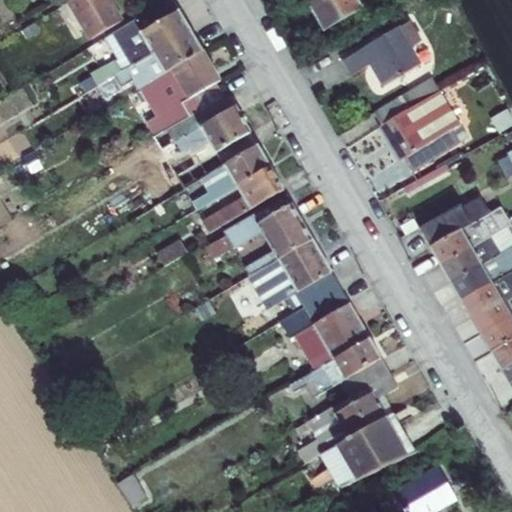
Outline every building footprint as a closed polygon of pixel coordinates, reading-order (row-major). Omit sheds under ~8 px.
[(73,0),(57,10),(66,25),(78,17),(92,42),(121,24),(106,0),(73,0)] [(134,66),(192,32),(173,0),(171,0),(116,35),(115,35),(134,66)] [(307,0),(325,30),(362,9),(362,8),(357,0),(307,0)] [(57,10),(51,13),(59,28),(66,25),(57,10)] [(30,46),(59,28),(51,13),(20,31),(30,46)] [(400,26),(342,60),(351,75),(370,64),(383,85),(421,63),(400,26)] [(164,76),(204,53),(192,32),(134,66),(121,74),(115,78),(122,89),(132,84),(139,91),(164,76)] [(211,74),(215,72),(204,53),(164,76),(189,118),(226,97),(219,86),(211,74)] [(115,78),(121,74),(115,63),(92,76),(98,88),(115,78)] [(219,86),(222,83),(215,72),(211,74),(219,86)] [(374,110),(382,124),(409,108),(425,98),(440,89),(432,76),(374,110)] [(418,123),(428,140),(459,123),(440,89),(425,98),(434,113),(418,123)] [(206,176),(258,146),(229,96),(226,97),(189,118),(154,138),(167,158),(179,151),(182,157),(193,150),(201,163),(177,177),(184,189),(206,176)] [(425,98),(409,108),(418,123),(434,113),(425,98)] [(0,104),(0,137),(15,130),(2,104),(0,104)] [(499,133),(511,125),(511,113),(508,107),(490,117),(499,133)] [(382,124),(380,125),(400,158),(427,143),(429,142),(428,140),(418,123),(409,108),(382,124)] [(425,146),(432,157),(467,138),(459,123),(428,140),(429,142),(427,143),(425,146)] [(239,189),(272,170),(258,146),(206,176),(214,190),(201,198),(206,208),(239,189)] [(409,171),(432,157),(425,146),(402,160),(409,171)] [(408,196),(449,177),(444,165),(403,184),(408,196)] [(244,216),(285,192),(272,170),(239,189),(245,198),(204,223),(211,235),(244,216)] [(430,246),(462,228),(489,213),(480,197),(420,227),(430,246)] [(277,255),(246,273),(250,279),(313,242),(293,206),(261,224),(258,221),(207,252),(213,263),(264,233),(277,255)] [(489,213),(462,228),(471,245),(472,246),(490,235),(511,223),(501,206),(489,213)] [(439,262),(471,245),(462,228),(430,246),(439,262)] [(472,246),(481,262),(500,252),(490,235),(472,246)] [(165,269),(190,255),(180,242),(157,255),(165,269)] [(313,242),(250,279),(267,310),(331,272),(313,242)] [(439,262),(448,279),(481,262),(472,246),(471,245),(439,262)] [(511,245),(500,252),(481,262),(493,282),(511,271),(511,245)] [(448,279),(460,299),(493,282),(481,262),(448,279)] [(511,271),(493,282),(511,315),(511,271)] [(316,325),(308,309),(341,289),(331,272),(267,310),(275,322),(300,308),(303,314),(269,333),(278,347),(284,343),(293,338),(316,325)] [(511,316),(511,315),(493,282),(460,299),(480,332),(511,316)] [(350,305),(341,289),(308,309),(316,325),(350,305)] [(314,372),(370,340),(350,305),(316,325),(293,338),(314,372)] [(491,351),(511,338),(511,316),(480,332),(491,351)] [(511,338),(491,351),(502,370),(511,364),(511,338)] [(349,400),(391,376),(370,340),(314,372),(291,386),(295,395),(308,387),(315,399),(340,384),(349,400)] [(251,378),(291,354),(284,343),(278,347),(244,366),(251,378)] [(511,364),(502,370),(509,381),(511,379),(511,364)] [(322,456),(383,421),(373,405),(399,390),(391,376),(349,400),(298,429),(297,430),(301,437),(310,431),(318,442),(298,455),(306,466),(322,456)] [(383,421),(322,456),(341,490),(411,456),(389,417),(383,421)] [(374,506),(377,511),(435,511),(448,505),(441,493),(450,488),(439,468),(374,506)] [(122,487),(132,503),(141,498),(130,481),(122,487)] [(441,493),(448,505),(457,501),(450,488),(441,493)]
